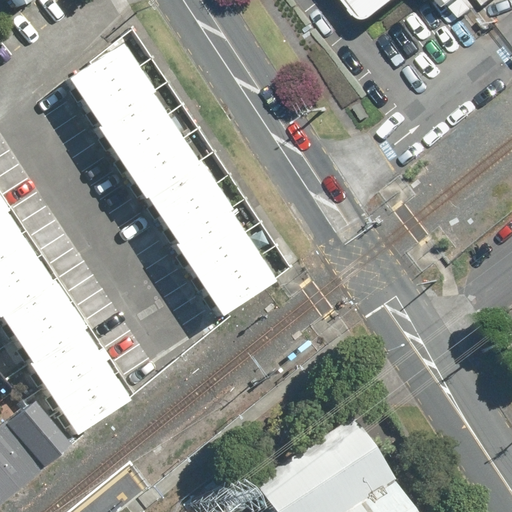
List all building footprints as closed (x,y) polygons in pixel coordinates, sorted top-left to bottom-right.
[(355,0),(369,18),(391,0),(444,0),(451,7),(459,0),(355,0)] [(115,41),(66,73),(219,305),(268,273),(115,41)] [(0,134),(0,180),(22,163),(0,134)] [(28,194),(12,205),(34,238),(50,227),(28,194)] [(123,400),(0,211),(0,316),(74,431),(123,400)] [(26,397),(0,418),(0,488),(60,439),(26,397)] [(399,511),(343,425),(251,491),(264,511),(399,511)]
